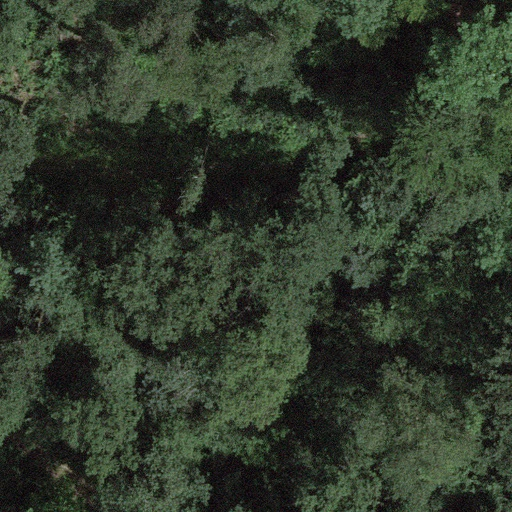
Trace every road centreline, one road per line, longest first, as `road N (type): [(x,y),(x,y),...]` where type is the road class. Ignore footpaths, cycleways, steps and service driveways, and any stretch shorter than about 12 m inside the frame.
road 1 (track): [(0,168),(235,171),(328,158),(469,102)]
road 2 (track): [(98,511),(0,431)]
